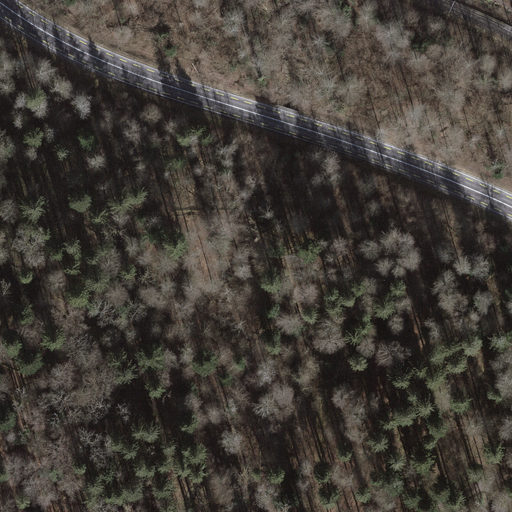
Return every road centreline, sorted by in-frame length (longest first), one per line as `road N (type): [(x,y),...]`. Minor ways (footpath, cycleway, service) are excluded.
road 1 (primary): [(511,207),(371,150),(115,66),(0,2)]
road 2 (track): [(277,511),(0,271)]
